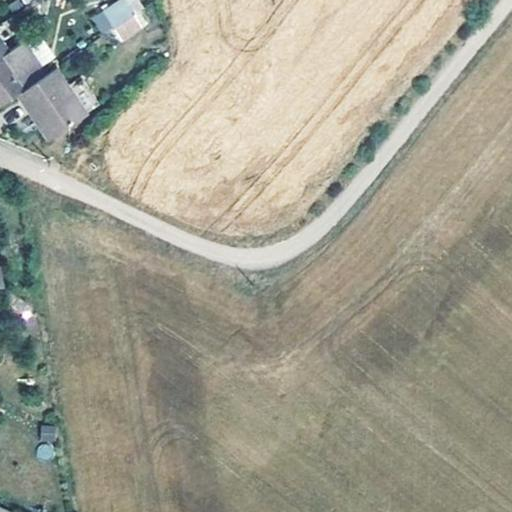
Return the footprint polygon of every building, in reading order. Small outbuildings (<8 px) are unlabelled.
[(114,26),(133,13),(124,0),(114,0),(103,9),(114,26)] [(0,100),(17,89),(44,71),(23,38),(7,48),(0,37),(0,100)] [(83,109),(53,65),(44,71),(17,89),(31,111),(35,108),(50,131),(83,109)] [(46,134),(50,131),(35,108),(31,111),(46,134)] [(0,286),(3,287),(3,279),(11,280),(11,227),(0,227),(0,286)] [(0,511),(11,511),(17,501),(0,494),(0,511)]
